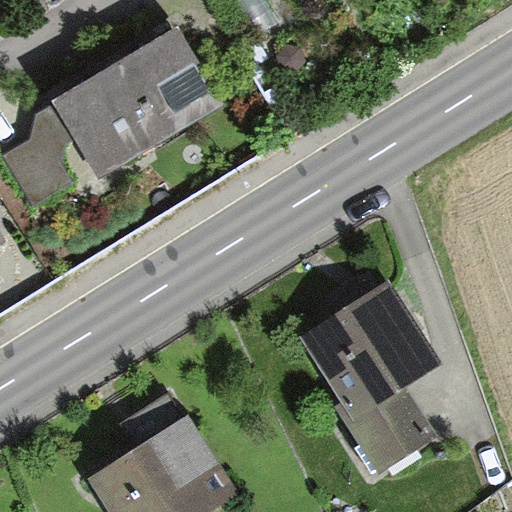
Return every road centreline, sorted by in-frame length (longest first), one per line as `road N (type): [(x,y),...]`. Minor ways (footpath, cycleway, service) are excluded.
road 1 (secondary): [(511,68),(0,387)]
road 2 (residential): [(0,62),(105,0)]
